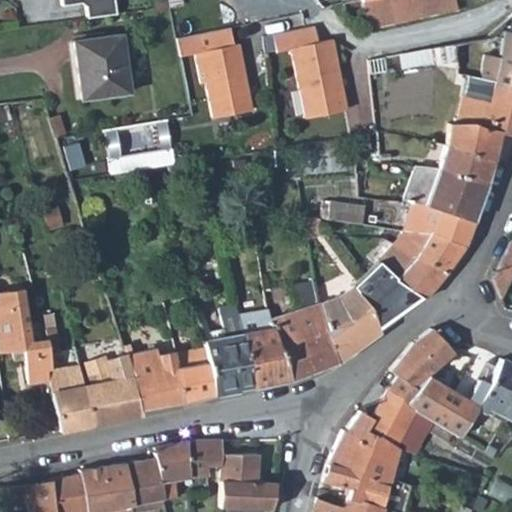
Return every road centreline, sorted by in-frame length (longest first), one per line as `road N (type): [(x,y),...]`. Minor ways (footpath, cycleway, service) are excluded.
road 1 (residential): [(315,405),(0,460)]
road 2 (residential): [(442,306),(315,405)]
